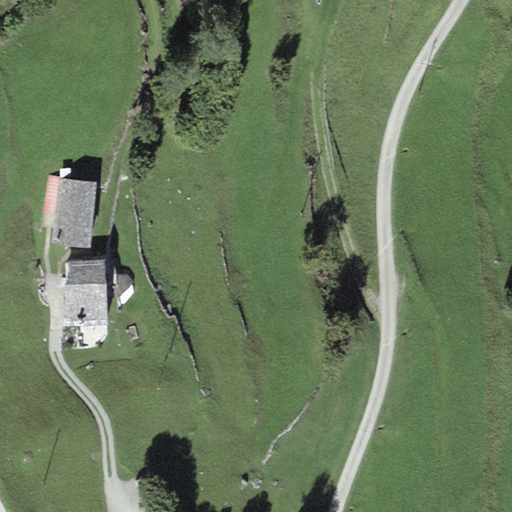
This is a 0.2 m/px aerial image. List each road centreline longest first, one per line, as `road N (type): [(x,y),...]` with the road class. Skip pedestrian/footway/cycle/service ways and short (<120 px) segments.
road 1 (track): [(461,0),(421,56),(385,153),(386,356),(333,511)]
road 2 (track): [(120,511),(102,416),(55,355),(53,286)]
